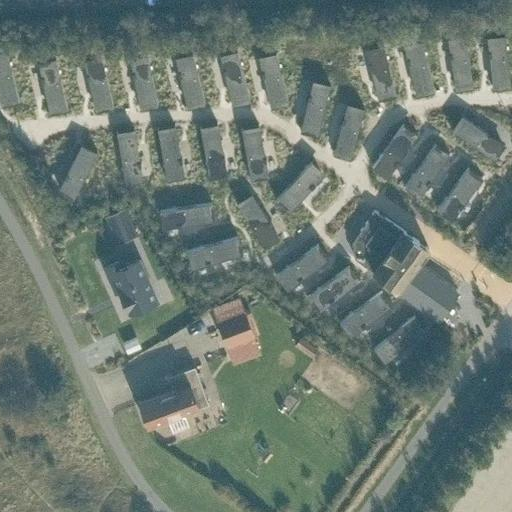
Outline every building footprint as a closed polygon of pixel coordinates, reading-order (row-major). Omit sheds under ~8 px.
[(505,33),(488,35),(494,87),(511,85),(505,33)] [(466,36),(449,38),(456,90),(473,87),(466,36)] [(420,38),(404,43),(417,93),(434,89),(420,38)] [(384,44),(367,48),(380,99),(397,94),(384,44)] [(237,49),(220,53),(234,104),(250,99),(237,49)] [(5,50),(0,50),(0,98),(2,105),(18,100),(5,50)] [(192,52),(175,57),(189,108),(205,103),(192,52)] [(276,52),(260,56),(273,107),(290,103),(276,52)] [(146,54),(129,59),(143,110),(159,105),(146,54)] [(93,57),(85,59),(98,110),(115,106),(101,55),(93,57)] [(55,58),(39,63),(52,113),(69,109),(55,58)] [(331,83),(314,79),(300,129),(317,134),(331,83)] [(364,107),(348,102),(333,153),(350,157),(364,107)] [(462,115),(452,129),(496,158),(506,144),(462,115)] [(218,123),(201,126),(210,177),(226,175),(218,123)] [(260,124),(243,127),(252,179),(268,176),(260,124)] [(417,134),(403,124),(373,166),(387,176),(417,134)] [(175,125),(158,128),(168,179),(185,176),(175,125)] [(135,128),(118,131),(127,182),(144,180),(135,128)] [(98,152),(83,143),(58,189),(73,198),(98,152)] [(449,152),(435,143),(406,186),(420,196),(449,152)] [(324,173),(312,161),(275,199),(288,211),(324,173)] [(482,177),(468,167),(439,211),(453,220),(482,177)] [(250,192),(235,201),(264,245),(278,236),(250,192)] [(214,218),(211,202),(160,211),(163,227),(214,218)] [(388,286),(436,320),(456,294),(455,294),(457,292),(416,262),(428,247),(374,209),(352,242),(356,259),(373,270),(372,271),(373,272),(372,273),(389,285),(388,286)] [(127,210),(106,219),(117,243),(137,234),(127,210)] [(242,252),(237,235),(187,250),(192,266),(242,252)] [(329,257),(319,243),(277,274),(287,288),(329,257)] [(121,259),(104,266),(116,291),(119,290),(129,312),(158,299),(139,256),(123,264),(121,259)] [(360,279),(351,265),(308,295),(317,309),(360,279)] [(393,303),(383,290),(341,321),(351,335),(393,303)] [(244,313),(219,322),(227,345),(253,336),(244,313)] [(426,329),(416,316),(374,347),(384,361),(426,329)] [(300,335),(295,343),(311,355),(316,347),(300,335)] [(173,391),(143,403),(153,426),(168,420),(172,430),(188,424),(185,413),(209,404),(194,366),(167,377),(173,391)]
